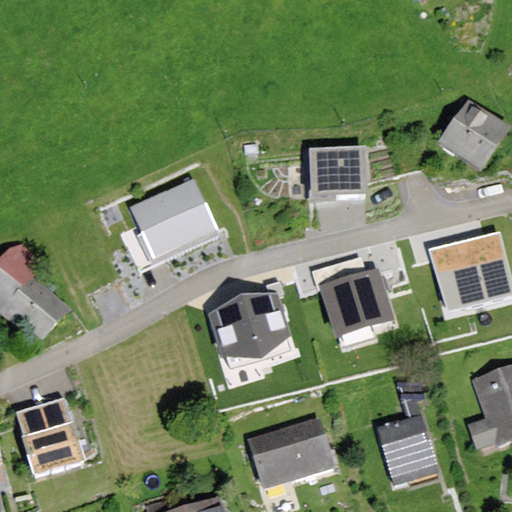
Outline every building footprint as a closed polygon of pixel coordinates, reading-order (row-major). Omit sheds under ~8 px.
[(511,130),(469,102),(439,146),(482,174),(511,130)] [(365,151),(308,154),(310,204),(367,202),(365,151)] [(194,180),(128,210),(136,227),(120,234),(139,276),(221,240),(194,180)] [(0,261),(0,316),(2,318),(34,282),(40,260),(23,246),(10,251),(0,261)] [(376,276),(332,288),(334,295),(325,297),(340,353),(381,342),(376,324),(389,321),(376,276)] [(70,315),(34,282),(2,318),(13,328),(19,322),(44,344),(70,315)] [(511,370),(472,384),(485,421),(467,427),(476,452),(511,439),(511,370)] [(397,382),(405,418),(419,415),(417,404),(425,402),(419,377),(397,382)] [(83,467),(62,400),(14,415),(36,482),(83,467)] [(420,419),(376,432),(394,491),(437,478),(420,419)] [(318,422),(247,443),(262,493),(292,484),(333,472),(318,422)] [(223,511),(220,501),(185,511),(223,511)]
